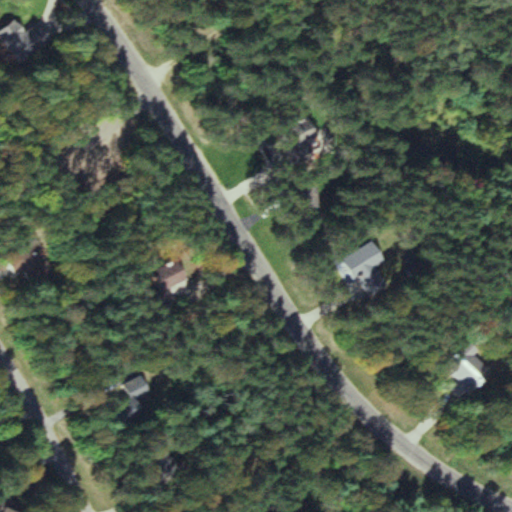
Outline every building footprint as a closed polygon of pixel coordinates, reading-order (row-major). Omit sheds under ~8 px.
[(0,23),(0,58),(5,67),(26,53),(4,20),(0,23)] [(273,159),(306,147),(295,119),(262,131),(273,159)] [(309,183),(287,186),(293,223),(315,220),(309,183)] [(341,288),(367,276),(364,269),(370,266),(361,246),(328,261),(341,288)] [(29,281),(22,250),(0,255),(0,278),(10,276),(12,285),(29,281)] [(137,274),(146,294),(138,298),(146,314),(164,305),(157,290),(172,283),(161,262),(137,274)] [(444,384),(440,386),(446,395),(476,376),(456,344),(430,360),(444,384)] [(100,427),(143,416),(133,378),(111,384),(115,399),(94,405),(100,427)] [(159,459),(136,458),(135,482),(158,483),(159,459)]
